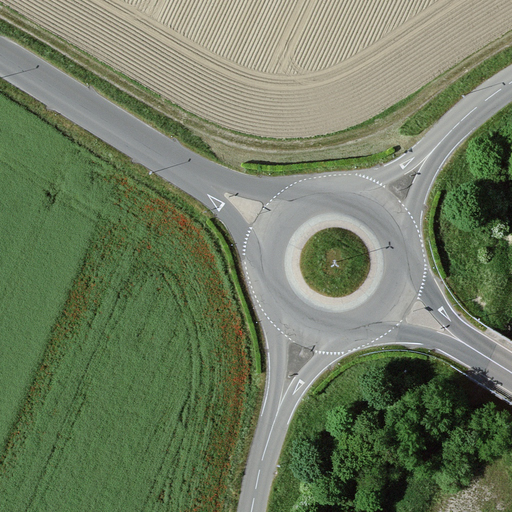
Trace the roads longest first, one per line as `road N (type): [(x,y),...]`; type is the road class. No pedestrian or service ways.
road 1 (secondary): [(0,54),(202,179)]
road 2 (secondary): [(489,358),(451,323),(406,259)]
road 3 (secondary): [(364,328),(449,340),(489,358)]
road 4 (secondary): [(321,197),(202,179)]
